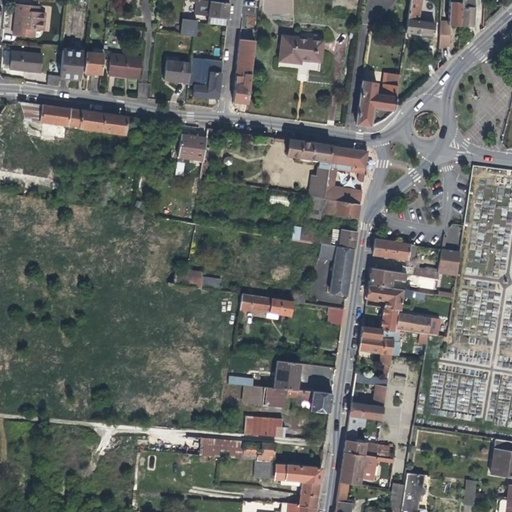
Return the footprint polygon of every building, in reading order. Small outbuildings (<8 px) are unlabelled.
[(410,0),(406,30),(405,32),(420,35),(433,37),(434,31),(439,32),(440,14),(440,8),(427,7),(425,21),(419,20),(421,0),(410,0)] [(453,24),(460,25),(461,0),(449,0),(448,14),(440,14),(439,32),(438,53),(446,44),(448,24),(453,24)] [(472,0),(461,0),(460,25),(468,25),(472,26),(473,5),(472,6),(472,3),(472,0)] [(208,16),(208,17),(208,23),(226,26),(228,13),(229,5),(228,4),(199,1),(199,2),(198,12),(205,13),(205,15),(208,16)] [(13,35),(33,37),(36,6),(17,4),(14,28),(13,35)] [(245,27),(255,27),(254,9),(244,9),(245,27)] [(499,9),(490,18),(491,19),(500,11),(499,9)] [(183,18),(181,35),(193,36),(195,37),(196,22),(197,22),(197,20),(183,18)] [(278,61),(300,63),(300,60),(304,60),(320,62),(323,40),(281,35),(278,61)] [(245,72),(252,73),(255,41),(240,39),(237,68),(236,74),(245,76),(245,72)] [(62,49),(59,76),(59,77),(70,78),(80,79),(83,51),(62,49)] [(23,70),(39,72),(41,54),(12,52),(10,69),(23,70)] [(101,74),(103,54),(95,53),(87,52),(84,73),(92,73),(101,74)] [(121,75),(139,77),(141,57),(111,54),(108,74),(121,75)] [(221,70),(222,61),(193,58),(190,84),(194,84),(192,96),(212,98),(218,99),(221,70)] [(188,82),(190,63),(166,61),(164,79),(175,81),(188,82)] [(236,74),(232,102),(247,104),(252,73),(245,72),(245,76),(236,74)] [(384,119),(394,110),(397,86),(399,75),(387,74),(384,93),(376,92),(377,83),(362,81),(357,115),(355,125),(371,127),(384,119)] [(48,75),(47,85),(58,87),(59,77),(59,76),(48,75)] [(138,96),(148,96),(148,83),(138,83),(138,96)] [(63,108),(19,101),(25,120),(124,135),(127,117),(63,108)] [(132,134),(131,143),(133,144),(133,145),(138,146),(138,144),(140,144),(141,135),(132,134)] [(180,134),(177,157),(202,161),(205,138),(194,136),(180,134)] [(0,136),(1,135),(0,135),(0,157),(8,146),(0,139),(0,136)] [(312,176),(309,196),(323,199),(330,146),(318,144),(288,140),(286,156),(298,158),(298,161),(318,164),(316,177),(312,176)] [(367,151),(330,146),(323,199),(359,204),(361,192),(333,187),(336,169),(337,163),(352,166),(351,171),(364,173),(367,151)] [(177,162),(175,174),(182,175),(184,163),(177,162)] [(0,189),(58,199),(61,179),(0,169),(0,189)] [(321,213),(357,219),(358,213),(359,204),(323,199),(309,196),(308,202),(306,217),(320,219),(321,213)] [(177,228),(194,231),(195,224),(193,223),(178,221),(177,228)] [(206,225),(195,224),(194,231),(205,232),(206,225)] [(331,236),(300,232),(299,240),(300,240),(321,244),(325,244),(339,247),(341,231),(332,229),(331,236)] [(147,281),(173,285),(176,269),(178,258),(181,234),(155,230),(147,281)] [(355,233),(341,231),(339,247),(353,249),(354,238),(355,233)] [(414,261),(416,245),(402,243),(375,239),(372,254),(389,257),(414,261)] [(334,260),(333,266),(350,269),(352,258),(353,249),(339,247),(325,244),(321,244),(319,258),(334,260)] [(459,253),(441,250),(439,258),(437,271),(456,274),(459,253)] [(329,293),(346,295),(348,286),(350,269),(333,266),(329,293)] [(398,272),(370,268),(370,273),(368,284),(404,290),(405,287),(403,286),(403,285),(391,283),(392,277),(397,278),(398,272)] [(186,271),(176,269),(173,285),(184,286),(186,271)] [(436,275),(437,271),(425,269),(424,270),(415,269),(413,275),(436,279),(436,275)] [(202,273),(186,271),(184,286),(200,288),(201,280),(202,273)] [(220,283),(201,280),(200,288),(219,292),(220,283)] [(412,292),(404,290),(368,284),(367,293),(366,298),(384,301),(402,304),(403,297),(407,298),(407,299),(411,299),(412,292)] [(293,293),(291,302),(304,304),(305,295),(293,293)] [(289,316),(291,302),(241,295),(238,320),(247,322),(249,310),(268,313),(289,316)] [(401,311),(402,304),(384,301),(383,308),(401,311)] [(379,316),(377,328),(382,329),(397,332),(397,330),(400,312),(401,311),(383,308),(380,307),(379,316)] [(328,322),(342,324),(344,310),(330,308),(328,322)] [(431,317),(400,312),(397,330),(428,335),(431,317)] [(373,321),(363,319),(362,326),(372,328),(373,321)] [(380,340),(382,329),(377,328),(372,328),(362,326),(361,332),(360,337),(380,340)] [(394,342),(380,340),(360,337),(358,351),(367,352),(380,353),(379,365),(390,366),(394,342)] [(277,361),(273,388),(297,390),(299,374),(300,364),(277,361)] [(372,405),(359,403),(350,402),(348,416),(363,418),(378,420),(381,420),(387,380),(355,374),(353,382),(375,385),(372,405)] [(228,384),(246,385),(253,386),(260,387),(260,381),(253,381),(253,379),(229,376),(228,384)] [(309,411),(329,413),(332,394),(297,390),(273,388),(260,387),(253,386),(252,393),(255,393),(253,405),(284,408),(285,397),(303,399),(302,408),(309,409),(309,411)] [(282,419),(250,416),(248,435),(284,438),(285,428),(281,427),(282,419)] [(362,425),(363,418),(348,416),(343,453),(363,456),(375,458),(377,446),(357,442),(357,437),(353,437),(353,435),(355,425),(362,425)] [(186,437),(185,454),(190,454),(222,457),(223,440),(186,437)] [(511,441),(495,439),(490,474),(511,477),(511,441)] [(244,442),(223,440),(222,457),(242,459),(242,455),(256,456),(256,460),(272,461),(273,444),(261,443),(260,445),(244,443),(244,442)] [(134,477),(177,480),(178,468),(179,461),(179,453),(137,450),(134,477)] [(190,462),(190,454),(185,454),(179,453),(179,461),(190,462)] [(359,479),(363,456),(343,453),(340,470),(339,483),(358,486),(359,479)] [(375,458),(363,456),(359,479),(372,480),(375,458)] [(393,461),(379,459),(377,470),(391,472),(393,461)] [(271,479),(272,461),(256,460),(255,460),(254,478),(271,479)] [(301,495),(317,496),(321,469),(286,465),(285,466),(274,465),(273,479),(284,480),(283,486),(302,487),(301,495)] [(187,468),(178,468),(177,480),(186,481),(187,468)] [(423,487),(424,475),(406,473),(404,486),(399,511),(420,511),(420,510),(418,510),(419,503),(421,503),(422,496),(425,495),(425,491),(423,487)] [(472,508),(475,481),(472,481),(465,480),(461,506),(472,508)] [(339,483),(336,502),(343,503),(346,484),(339,483)] [(388,511),(396,511),(399,511),(404,486),(392,484),(388,511)] [(511,511),(511,484),(508,485),(506,500),(496,499),(494,511),(511,511)] [(301,495),(299,505),(315,507),(317,496),(301,495)] [(336,502),(334,511),(350,511),(352,504),(343,503),(336,502)]
